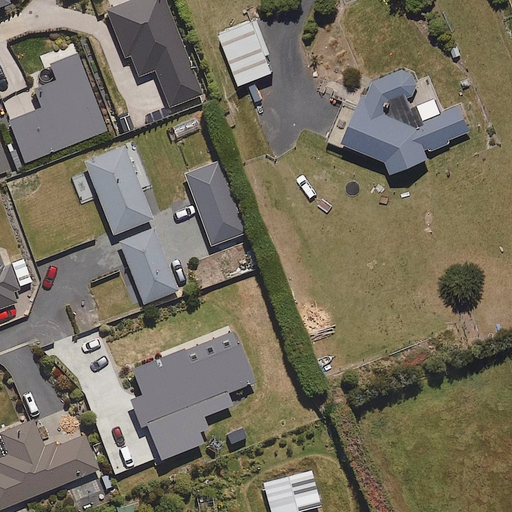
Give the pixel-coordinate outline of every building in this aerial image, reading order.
[(169,107),(201,95),(164,0),(134,0),(105,11),(123,58),(129,55),(137,75),(154,69),(169,107)] [(243,86),(277,72),(258,22),(224,35),(243,86)] [(33,91),(40,109),(6,122),(23,164),(106,131),(76,55),(49,66),(55,82),(33,91)] [(397,70),(395,71),(368,84),(361,95),(340,138),(387,161),(390,169),(393,175),(430,159),(427,153),(452,142),(450,139),(471,131),(460,104),(440,112),(434,100),(414,109),(407,96),(408,96),(411,95),(412,93),(414,91),(415,89),(416,86),(416,84),(416,81),(415,79),(414,77),(413,75),(411,73),(409,71),(407,70),(405,70),(402,69),(400,69),(397,70)] [(0,173),(8,171),(0,148),(0,173)] [(112,235),(152,220),(123,148),(84,164),(112,235)] [(180,264),(168,269),(152,229),(118,243),(142,304),(189,286),(180,264)] [(31,284),(22,259),(10,264),(4,246),(0,247),(0,309),(19,303),(14,290),(31,284)] [(226,394),(253,383),(233,331),(131,370),(141,397),(129,401),(140,428),(146,426),(159,458),(160,461),(202,444),(198,433),(207,430),(202,418),(231,406),(226,394)] [(84,435),(44,451),(32,421),(0,433),(0,437),(7,456),(0,458),(0,509),(98,471),(84,435)] [(297,511),(319,507),(311,472),(263,484),(269,511),(297,511)]
